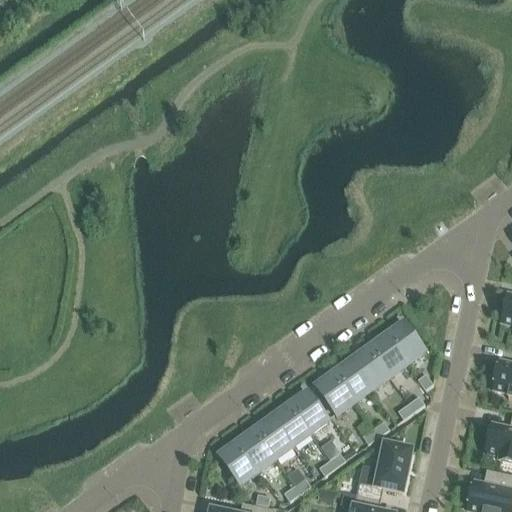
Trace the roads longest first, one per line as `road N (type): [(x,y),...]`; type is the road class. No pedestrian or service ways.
road 1 (residential): [(490,214),(187,431)]
road 2 (residential): [(427,511),(490,214)]
road 3 (residential): [(187,431),(75,511)]
